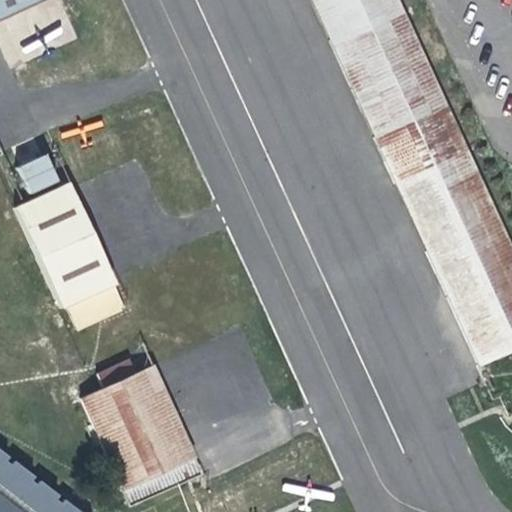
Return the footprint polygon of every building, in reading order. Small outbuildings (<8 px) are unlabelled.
[(0,0),(0,12),(28,0),(0,0)] [(314,0),(476,363),(511,345),(511,254),(397,0),(314,0)] [(42,152),(13,164),(25,192),(54,179),(42,152)] [(69,188),(65,180),(15,204),(61,303),(63,302),(76,328),(121,308),(109,282),(112,280),(69,188)] [(156,367),(85,396),(129,498),(201,468),(156,367)] [(79,511),(0,447),(0,511),(79,511)]
